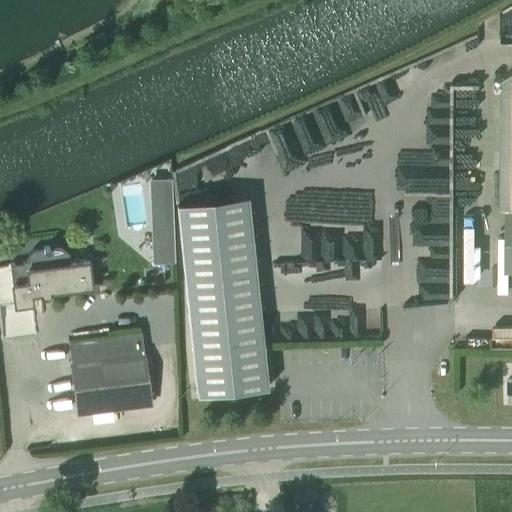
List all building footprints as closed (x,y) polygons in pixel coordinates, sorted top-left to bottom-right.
[(511,71),(503,77),(500,207),(511,207),(511,71)] [(452,81),(452,90),(480,91),(480,82),(452,81)] [(175,175),(151,175),(153,260),(176,259),(175,175)] [(248,194),(176,202),(196,393),(268,386),(248,194)] [(50,292),(50,291),(92,285),(88,260),(70,262),(69,252),(60,245),(32,248),(25,257),(26,261),(9,263),(14,303),(32,301),(31,292),(39,291),(39,292),(40,293),(40,294),(41,295),(43,296),(45,296),(46,296),(47,295),(49,294),(49,293),(49,292),(50,292)] [(71,361),(77,412),(150,403),(141,331),(68,340),(71,361)]
